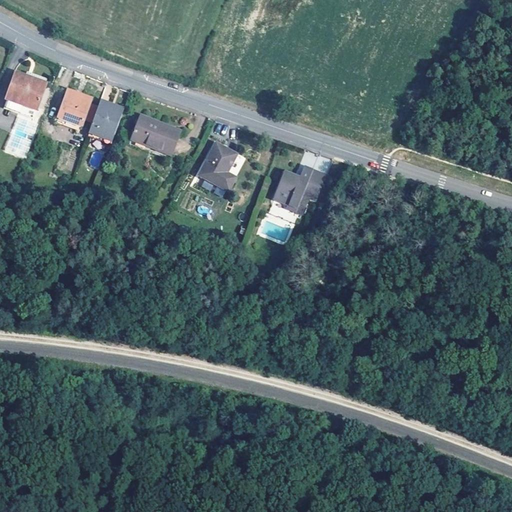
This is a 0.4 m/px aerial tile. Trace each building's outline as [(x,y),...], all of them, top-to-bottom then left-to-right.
[(38,104),(46,82),(27,75),(28,72),(17,69),(8,94),(10,95),(6,104),(33,114),(37,105),(38,104)] [(78,87),(69,85),(60,112),(82,120),(83,121),(92,96),(77,90),(78,87)] [(115,107),(99,100),(97,105),(113,111),(115,107)] [(102,143),(113,147),(126,111),(115,107),(113,111),(97,105),(83,140),(100,147),(102,143)] [(154,115),(143,111),(134,133),(173,150),(183,128),(161,118),(159,120),(153,118),(154,115)] [(82,120),(60,112),(58,117),(80,124),(82,120)] [(20,113),(5,146),(27,154),(39,119),(20,113)] [(239,148),(220,138),(204,170),(232,185),(239,172),(230,167),(239,148)] [(100,147),(112,151),(113,147),(102,143),(100,147)] [(287,173),(275,200),(289,205),(289,208),(308,215),(326,174),(304,167),(300,178),(287,173)] [(203,181),(202,187),(212,190),(213,183),(203,181)]
